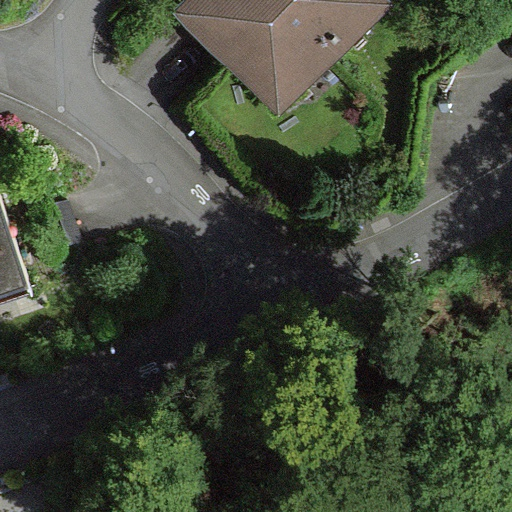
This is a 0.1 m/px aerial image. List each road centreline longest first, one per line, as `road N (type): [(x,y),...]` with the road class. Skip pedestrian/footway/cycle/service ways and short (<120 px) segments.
road 1 (residential): [(280,316),(195,196),(35,68)]
road 2 (residential): [(280,316),(0,441)]
road 3 (residential): [(511,192),(280,316)]
